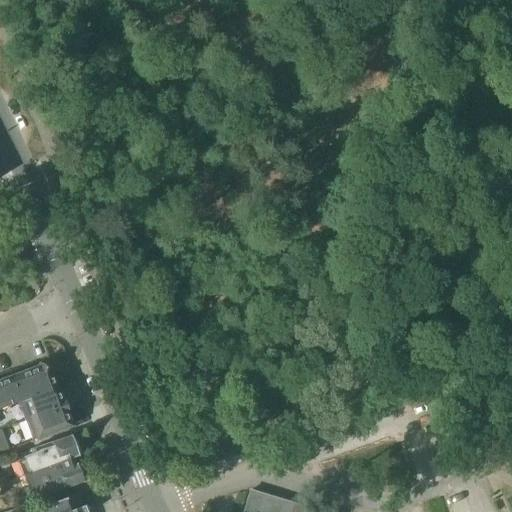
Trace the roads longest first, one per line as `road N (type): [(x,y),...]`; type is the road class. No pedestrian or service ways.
road 1 (tertiary): [(156,511),(73,302)]
road 2 (tertiary): [(73,302),(0,120)]
